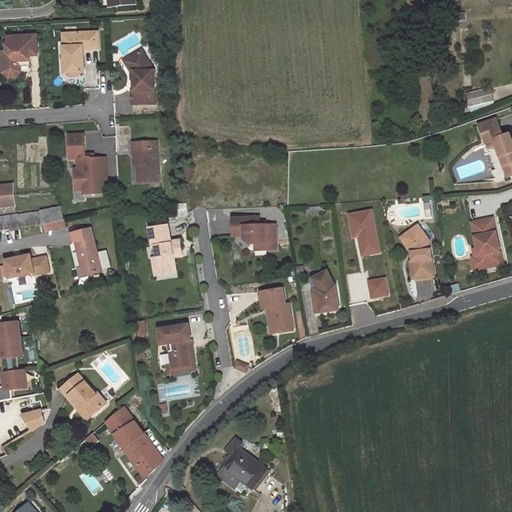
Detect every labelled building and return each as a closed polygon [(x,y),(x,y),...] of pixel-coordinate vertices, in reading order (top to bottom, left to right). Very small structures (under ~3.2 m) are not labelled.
[(97,32),(62,34),(64,74),(67,74),(70,77),(78,76),(81,73),(84,72),(82,49),(98,48),(97,32)] [(35,35),(6,37),(7,45),(5,45),(5,52),(1,52),(2,73),(7,78),(14,78),(19,72),(19,66),(19,61),(28,61),(28,56),(36,55),(35,35)] [(153,68),(148,68),(148,58),(142,48),(129,56),(133,63),(134,77),(134,88),(132,89),(132,102),(155,101),(153,69),(154,68),(153,68)] [(133,63),(129,56),(125,59),(131,69),(131,77),(134,77),(133,63)] [(471,110),(495,104),(491,87),(467,92),(471,110)] [(503,136),(497,119),(479,125),(486,143),(495,140),(508,177),(511,176),(511,140),(510,134),(503,136)] [(83,133),(67,134),(69,158),(76,157),(77,168),(82,167),(82,178),(81,178),(81,188),(83,188),(83,193),(104,191),(104,182),(106,182),(105,156),(92,156),(93,158),(88,158),(88,156),(85,156),(84,153),(83,133)] [(157,140),(139,141),(140,165),(144,165),(145,182),(160,181),(157,140)] [(77,168),(73,168),(74,189),(81,188),(81,178),(82,178),(82,167),(77,168)] [(0,185),(0,208),(14,207),(12,184),(0,185)] [(0,216),(0,230),(39,225),(64,220),(60,206),(39,211),(0,216)] [(349,213),(353,238),(359,237),(362,256),(382,253),(374,208),(349,213)] [(259,218),(232,219),(233,237),(245,236),(245,242),(250,245),(255,245),(256,251),(277,250),(275,225),(266,225),(265,222),(260,223),(259,218)] [(493,218),(472,223),(482,269),(503,264),(493,218)] [(173,226),(155,228),(157,246),(151,247),(152,258),(156,258),(158,275),(179,273),(177,258),(186,257),(184,241),(175,242),(173,226)] [(410,262),(413,280),(434,277),(429,242),(417,226),(401,239),(412,254),(413,262),(410,262)] [(76,241),(82,268),(84,276),(102,272),(111,269),(107,252),(98,254),(92,229),(72,234),(74,242),(76,241)] [(51,273),(48,255),(34,257),(34,254),(5,258),(9,280),(51,273)] [(317,290),(319,302),(317,302),(317,304),(318,313),(339,310),(335,287),(327,272),(311,280),(313,290),(317,290)] [(368,280),(372,299),(390,296),(387,277),(368,280)] [(283,288),(260,292),(263,309),(268,308),(271,328),(281,326),(282,333),(294,331),(289,304),(286,305),(283,288)] [(0,359),(1,359),(3,373),(2,373),(3,387),(0,387),(0,401),(11,399),(10,390),(26,388),(25,379),(23,379),(21,371),(18,371),(16,357),(22,356),(21,348),(18,348),(16,332),(18,331),(17,323),(1,325),(0,319),(0,359)] [(189,326),(160,331),(162,347),(169,345),(174,370),(196,366),(193,349),(188,350),(187,342),(192,341),(189,326)] [(281,326),(271,328),(272,334),(282,333),(281,326)] [(239,363),(236,368),(244,371),(249,367),(239,363)] [(62,383),(73,408),(76,407),(81,419),(99,410),(93,399),(91,400),(80,375),(62,383)] [(105,422),(140,473),(134,478),(140,485),(144,480),(144,479),(163,460),(143,433),(150,428),(135,408),(129,413),(124,407),(105,422)] [(33,432),(45,424),(41,410),(22,415),(23,418),(31,430),(33,432)] [(23,418),(12,424),(16,431),(4,438),(7,444),(31,430),(23,418)] [(98,442),(92,434),(85,440),(91,447),(98,442)] [(267,470),(239,448),(243,444),(237,439),(228,451),(233,456),(219,475),(236,489),(242,482),(252,489),(260,480),(264,483),(268,477),(267,470)] [(272,470),(275,473),(274,475),(272,477),(282,485),(289,476),(284,472),(287,468),(279,461),(272,470)]
